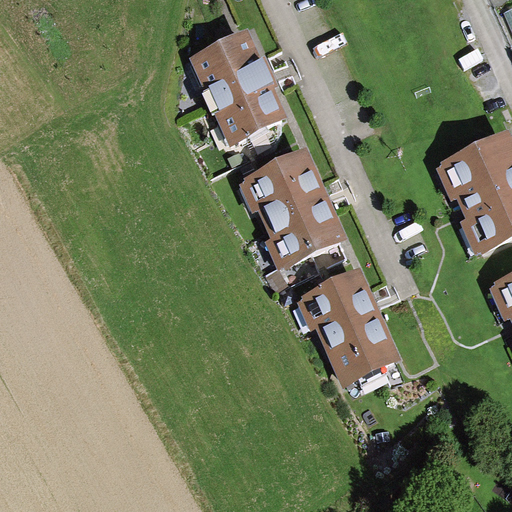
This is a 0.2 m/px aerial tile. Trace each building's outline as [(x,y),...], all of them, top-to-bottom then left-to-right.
[(248,37),(190,63),(230,153),(288,128),(248,37)] [(511,150),(507,140),(435,172),(477,265),(511,249),(511,150)] [(308,156),(238,187),(280,279),(349,248),(308,156)] [(361,276),(299,303),(314,337),(317,336),(343,395),(402,369),(361,276)] [(511,282),(495,290),(511,328),(511,282)]
